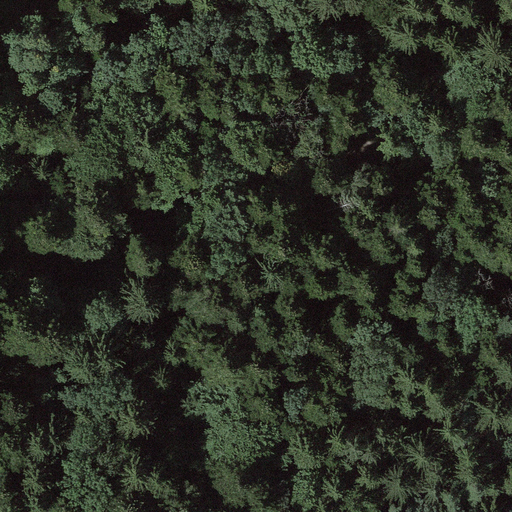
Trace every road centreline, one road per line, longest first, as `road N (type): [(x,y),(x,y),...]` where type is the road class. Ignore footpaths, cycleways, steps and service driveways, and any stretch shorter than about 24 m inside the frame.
road 1 (track): [(511,147),(301,149),(97,202)]
road 2 (track): [(153,3),(511,117)]
road 3 (track): [(97,202),(97,258),(160,418),(256,511)]
road 4 (track): [(146,0),(153,3),(97,202)]
